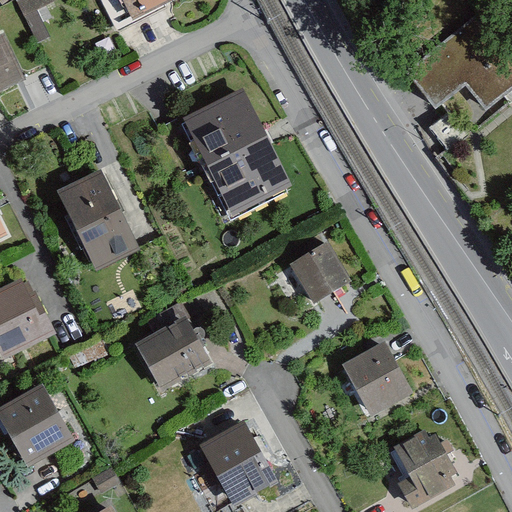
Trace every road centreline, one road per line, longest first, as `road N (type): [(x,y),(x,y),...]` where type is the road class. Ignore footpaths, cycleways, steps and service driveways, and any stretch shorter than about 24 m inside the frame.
road 1 (residential): [(511,488),(251,17)]
road 2 (primary): [(308,0),(511,340)]
road 3 (residential): [(251,17),(0,142)]
road 4 (residential): [(258,372),(334,511)]
